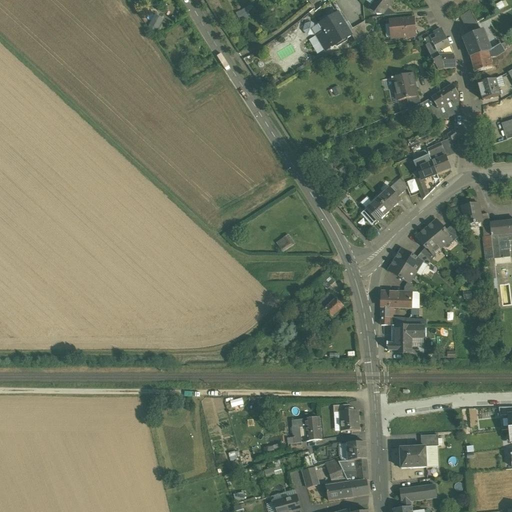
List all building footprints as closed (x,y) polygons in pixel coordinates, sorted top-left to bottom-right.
[(377,0),(370,9),(377,15),(382,15),(394,0),(377,0)] [(250,7),(242,13),(241,11),(236,14),(238,17),(252,10),(250,7)] [(477,22),(470,10),(459,17),(469,36),(474,35),(482,32),(477,22)] [(338,13),(334,16),(333,16),(330,15),(328,17),(327,20),(319,25),(323,31),(316,35),(325,51),(332,47),(335,46),(338,47),(340,46),(341,43),(341,42),(352,36),(349,31),(338,13)] [(157,31),(164,18),(156,14),(149,27),(157,31)] [(414,19),(392,21),(393,39),(415,37),(414,19)] [(365,22),(349,31),(352,36),(357,45),(366,40),(365,22)] [(437,40),(432,42),(432,44),(432,45),(426,47),(436,66),(444,63),(441,58),(438,53),(451,46),(450,46),(442,30),(434,34),(437,40)] [(488,45),(483,31),(482,32),(474,35),(482,54),(488,53),(494,49),(492,44),(488,45)] [(482,54),(474,35),(469,36),(463,39),(471,57),(482,54)] [(507,43),(501,47),(504,52),(506,50),(510,47),(507,43)] [(494,49),(488,53),(489,59),(493,58),(504,52),(501,47),(500,45),(494,49)] [(482,54),(471,57),(475,73),(492,69),(489,59),(488,53),(482,54)] [(444,63),(436,66),(438,71),(444,69),(456,68),(456,61),(443,61),(444,63)] [(412,74),(393,78),(398,102),(407,100),(417,98),(417,97),(412,74)] [(497,87),(495,80),(478,85),(482,101),(500,96),(497,87)] [(459,95),(453,85),(432,98),(439,109),(452,101),(454,104),(459,101),(459,95)] [(417,98),(407,100),(409,109),(421,104),(419,97),(417,97),(417,98)] [(431,127),(459,114),(459,101),(454,104),(452,101),(439,109),(432,98),(422,104),(426,112),(424,113),(431,127)] [(409,109),(408,109),(412,118),(424,113),(426,112),(422,104),(421,104),(409,109)] [(511,121),(502,124),(507,140),(511,138),(511,121)] [(450,140),(452,141),(459,136),(455,130),(447,135),(448,137),(449,139),(450,140)] [(446,141),(441,143),(443,151),(444,153),(445,155),(450,153),(453,152),(448,140),(446,141)] [(441,143),(427,150),(430,157),(440,152),(443,151),(441,143)] [(427,150),(413,156),(415,162),(417,169),(432,162),(430,157),(427,150)] [(446,157),(432,162),(437,174),(450,169),(446,157)] [(432,162),(417,169),(421,180),(422,180),(437,174),(432,162)] [(430,190),(442,185),(438,176),(426,181),(430,190)] [(427,196),(422,180),(421,180),(415,182),(422,201),(427,196)] [(403,193),(395,184),(391,188),(398,197),(403,193)] [(398,197),(391,188),(384,194),(378,199),(389,212),(402,201),(398,197)] [(389,212),(378,199),(373,204),(367,209),(369,212),(377,221),(378,222),(389,212)] [(479,204),(463,207),(466,226),(481,223),(482,223),(481,216),(479,204)] [(377,221),(369,212),(364,216),(372,225),(377,221)] [(488,215),(481,216),(482,223),(481,223),(482,227),(490,226),(490,225),(489,219),(488,215)] [(446,231),(437,220),(432,225),(431,225),(426,229),(442,247),(451,240),(452,239),(445,232),(446,231)] [(506,223),(490,225),(490,226),(492,243),(499,242),(502,242),(502,236),(507,235),(506,223)] [(456,236),(452,226),(446,231),(445,232),(452,239),(451,240),(453,242),(458,237),(456,236)] [(442,247),(426,229),(421,233),(422,234),(416,239),(425,249),(426,248),(433,256),(433,255),(442,247)] [(276,244),(283,253),(294,244),(288,235),(276,244)] [(503,252),(510,251),(509,241),(502,242),(499,242),(500,247),(500,252),(503,252)] [(433,256),(426,248),(425,249),(421,253),(431,262),(435,257),(433,255),(433,256)] [(417,258),(402,249),(397,258),(396,258),(395,260),(416,273),(422,262),(423,262),(417,258)] [(431,262),(421,253),(417,258),(423,262),(422,262),(428,266),(431,262)] [(416,273),(395,260),(393,263),(394,263),(388,272),(407,284),(408,285),(409,283),(416,273)] [(336,283),(327,274),(318,282),(326,291),(336,283)] [(420,290),(409,283),(408,285),(407,284),(404,288),(404,292),(418,293),(420,290)] [(330,292),(321,301),(328,307),(336,299),(330,292)] [(411,293),(382,292),(381,308),(382,308),(390,308),(411,309),(419,309),(419,293),(418,293),(411,292),(411,293)] [(344,307),(336,299),(328,307),(324,311),(332,319),(344,307)] [(328,307),(321,301),(313,309),(320,315),(324,311),(328,307)] [(390,308),(382,308),(382,317),(390,318),(390,308)] [(382,317),(381,317),(381,326),(390,326),(390,319),(390,318),(382,317)] [(407,326),(395,326),(395,354),(403,354),(411,354),(411,353),(411,339),(424,339),(424,326),(418,326),(407,326)] [(509,415),(509,407),(501,407),(502,415),(509,415)] [(350,411),(340,412),(340,413),(341,432),(359,430),(358,411),(350,411)] [(319,418),(293,421),(293,430),(298,429),(298,428),(305,427),(307,443),(321,441),(319,418)] [(438,436),(421,436),(422,448),(426,447),(439,447),(438,436)] [(366,444),(346,445),(347,462),(357,461),(366,460),(367,460),(366,444)] [(422,448),(400,449),(401,469),(427,468),(426,447),(422,448)] [(338,460),(326,464),(328,471),(341,466),(338,460)] [(366,460),(357,461),(358,471),(359,482),(369,480),(366,460)] [(269,478),(284,474),(281,461),(265,465),(269,478)] [(347,462),(346,462),(342,463),(346,472),(358,471),(357,461),(347,462)] [(341,466),(328,471),(330,480),(344,475),(343,472),(341,466)] [(307,489),(319,486),(314,468),(302,471),(307,489)] [(369,480),(359,482),(358,471),(346,472),(343,472),(344,475),(347,481),(350,480),(350,483),(353,498),(369,495),(367,481),(369,481),(369,480)] [(346,484),(336,485),(338,500),(353,498),(350,483),(350,480),(347,481),(346,481),(346,484)] [(336,485),(326,486),(328,502),(338,500),(336,485)] [(435,486),(408,490),(409,500),(410,500),(436,497),(435,486)] [(408,490),(400,491),(401,502),(404,501),(409,500),(408,490)] [(297,497),(275,503),(277,511),(293,511),(294,511),(293,511),(294,511),(300,510),(297,497)]
